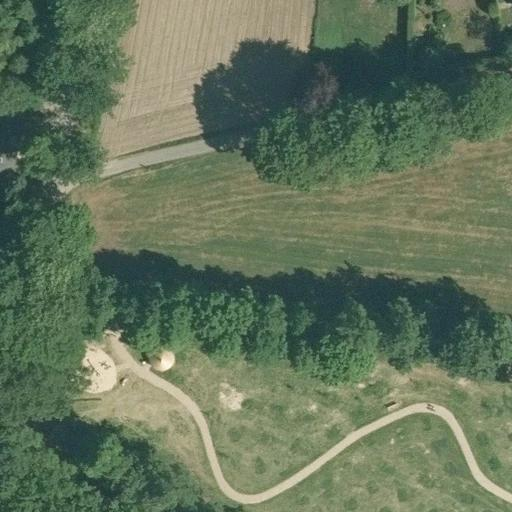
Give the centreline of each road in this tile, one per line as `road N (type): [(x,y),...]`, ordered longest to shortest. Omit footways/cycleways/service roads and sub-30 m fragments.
road 1 (unclassified): [(53,179),(511,75)]
road 2 (tertiary): [(7,403),(170,511)]
road 3 (tertiary): [(53,179),(87,0)]
road 4 (tertiary): [(28,304),(53,179)]
